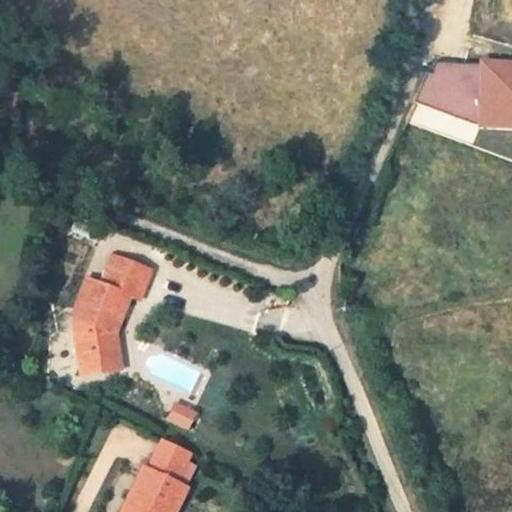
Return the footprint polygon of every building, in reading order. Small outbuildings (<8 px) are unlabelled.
[(511,62),(423,62),(422,121),(511,122),(511,62)] [(119,342),(126,340),(140,303),(151,307),(163,276),(125,261),(114,290),(95,283),(81,321),(95,380),(126,372),(119,342)] [(134,369),(126,340),(119,342),(126,372),(134,369)] [(137,466),(122,497),(131,501),(125,511),(178,511),(202,459),(158,437),(143,469),(137,466)] [(122,497),(115,511),(125,511),(131,501),(122,497)]
